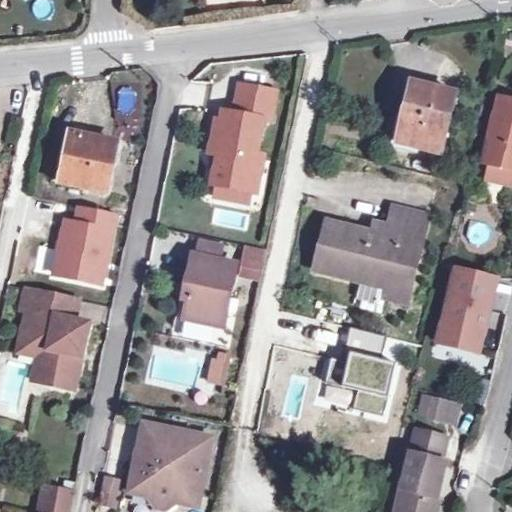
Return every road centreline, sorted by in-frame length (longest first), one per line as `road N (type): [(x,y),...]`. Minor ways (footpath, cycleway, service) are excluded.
road 1 (unclassified): [(492,0),(120,48)]
road 2 (unclassified): [(120,48),(0,53)]
